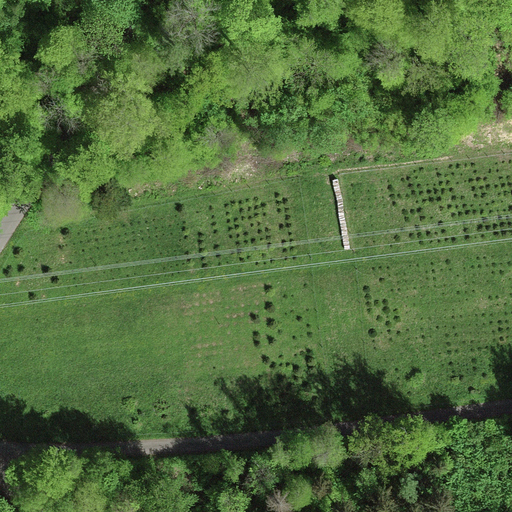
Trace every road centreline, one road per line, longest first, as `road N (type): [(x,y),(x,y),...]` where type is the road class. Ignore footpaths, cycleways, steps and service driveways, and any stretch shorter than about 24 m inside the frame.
road 1 (track): [(511,402),(229,443),(0,450)]
road 2 (residential): [(151,0),(0,227)]
